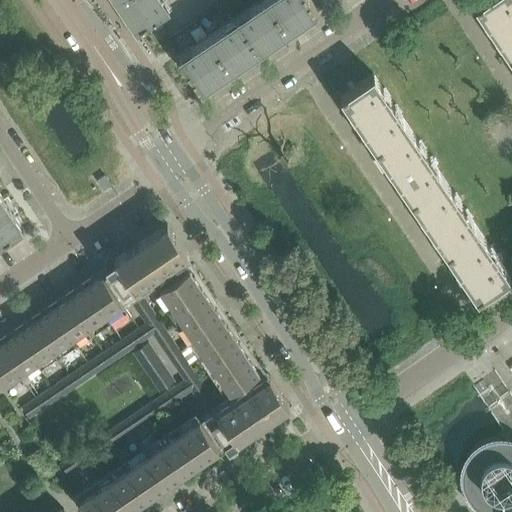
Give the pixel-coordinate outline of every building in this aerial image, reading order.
[(110,0),(132,32),(136,30),(115,0),(110,0)] [(115,0),(136,30),(169,7),(164,0),(115,0)] [(259,0),(237,15),(259,48),(317,9),(311,0),(259,0)] [(511,0),(480,0),(475,4),(509,54),(511,52),(511,0)] [(179,54),(174,58),(189,79),(193,76),(201,88),(259,48),(237,15),(179,54)] [(346,82),(350,88),(340,95),(375,145),(407,123),(373,73),(355,85),(351,79),(346,82)] [(407,123),(375,145),(409,196),(441,174),(407,123)] [(409,196),(443,246),(476,224),(441,174),(409,196)] [(0,243),(23,227),(0,192),(0,243)] [(113,266),(110,268),(109,269),(125,293),(182,255),(187,252),(167,223),(110,262),(113,266)] [(476,224),(443,246),(477,297),(510,275),(476,224)] [(189,264),(160,284),(230,387),(259,367),(189,264)] [(102,273),(0,342),(0,380),(7,391),(127,310),(102,273)] [(143,295),(132,302),(144,320),(155,312),(143,295)] [(155,312),(144,320),(155,337),(167,329),(155,312)] [(139,327),(125,336),(132,347),(146,337),(139,327)] [(167,329),(155,337),(167,354),(178,346),(167,329)] [(118,341),(103,350),(111,361),(125,351),(118,341)] [(175,379),(148,341),(133,351),(160,390),(175,379)] [(178,346),(167,354),(179,371),(190,363),(178,346)] [(103,350),(90,360),(97,370),(111,361),(103,350)] [(84,363),(70,373),(77,384),(91,374),(84,363)] [(190,363),(179,371),(190,388),(202,380),(190,363)] [(70,373),(56,382),(64,393),(77,384),(70,373)] [(265,377),(208,416),(224,440),(228,444),(237,439),(289,403),(269,374),(265,377)] [(202,380),(190,388),(202,405),(213,397),(202,380)] [(177,383),(162,393),(169,404),(184,394),(177,383)] [(51,386),(36,396),(43,407),(58,397),(51,386)] [(36,396),(22,405),(30,416),(43,407),(36,396)] [(155,398),(142,407),(149,417),(163,408),(155,398)] [(142,407),(128,416),(136,427),(149,417),(142,407)] [(199,416),(79,497),(89,511),(119,511),(219,445),(199,416)] [(123,420),(108,430),(115,440),(130,430),(123,420)] [(108,430),(95,439),(102,449),(115,440),(108,430)] [(470,484),(465,487),(475,502),(481,506),(487,510),(494,511),(511,511),(511,454),(501,439),(467,462),(478,478),(470,484)] [(89,443),(74,453),(81,463),(96,453),(89,443)] [(74,453),(61,462),(68,472),(81,463),(74,453)]
